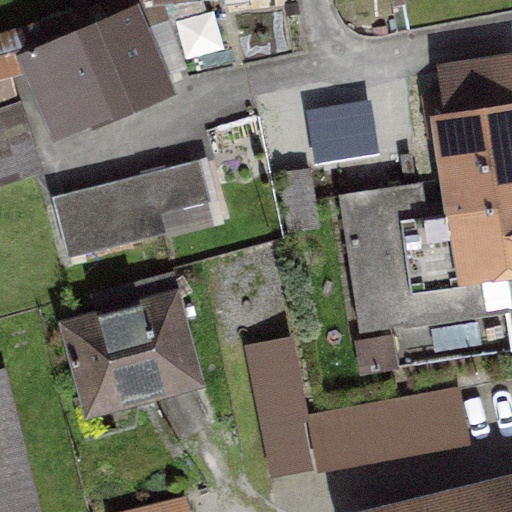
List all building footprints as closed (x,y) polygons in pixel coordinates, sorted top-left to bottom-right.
[(21,60),(12,65),(18,81),(47,148),(159,100),(123,17),(21,60)] [(4,87),(18,81),(12,65),(21,60),(14,36),(0,40),(0,116),(14,112),(4,87)] [(415,193),(335,204),(354,341),(502,320),(497,285),(511,282),(511,65),(432,77),(439,128),(423,131),(435,213),(418,215),(415,193)] [(0,188),(35,177),(14,112),(0,116),(0,188)] [(189,170),(53,204),(67,263),(204,229),(189,170)] [(191,392),(166,299),(58,328),(83,421),(191,392)] [(41,511),(8,370),(0,371),(0,511),(41,511)] [(453,390),(313,417),(321,460),(461,433),(453,390)] [(511,511),(511,483),(397,511),(511,511)]
